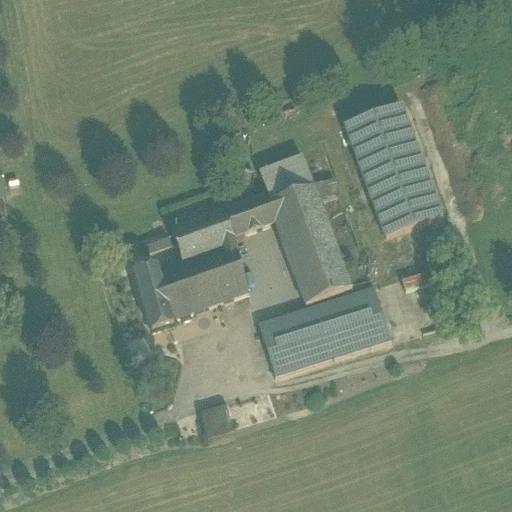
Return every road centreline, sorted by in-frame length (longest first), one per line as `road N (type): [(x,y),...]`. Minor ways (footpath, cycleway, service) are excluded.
road 1 (track): [(505,338),(408,108),(390,100),(366,106),(262,160)]
road 2 (track): [(511,336),(250,397)]
